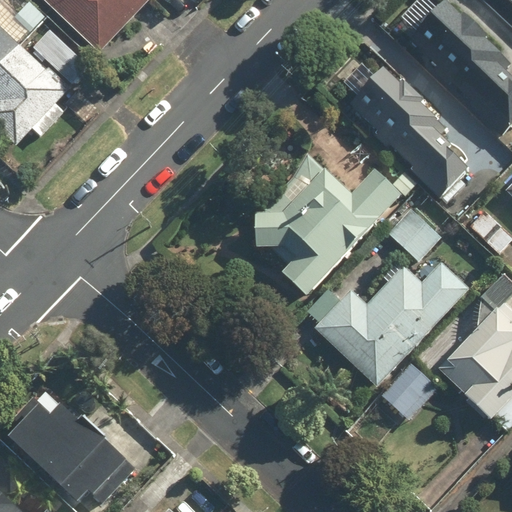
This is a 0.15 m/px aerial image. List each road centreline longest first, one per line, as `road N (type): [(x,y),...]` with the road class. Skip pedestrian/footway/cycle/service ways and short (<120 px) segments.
road 1 (residential): [(58,256),(334,511)]
road 2 (residential): [(58,256),(299,0)]
